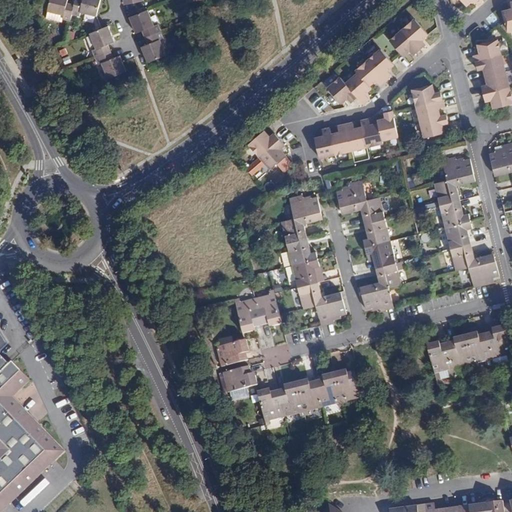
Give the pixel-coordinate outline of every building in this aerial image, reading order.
[(51,0),(48,10),(64,14),(63,18),(72,20),(73,13),(76,4),(68,2),(68,0),(51,0)] [(76,0),(76,4),(73,13),(81,15),(81,12),(97,16),(101,0),(76,0)] [(511,2),(510,3),(511,9),(503,11),(508,31),(511,29),(511,2)] [(149,9),(139,13),(131,17),(137,33),(144,30),(146,37),(162,31),(158,23),(155,24),(149,9)] [(64,14),(48,10),(47,18),(63,22),(63,18),(64,14)] [(402,30),(420,50),(425,45),(421,40),(428,35),(414,19),(402,30)] [(93,50),(96,57),(112,51),(109,44),(116,42),(109,25),(103,28),(91,33),(97,48),(93,50)] [(420,50),(402,30),(390,41),(402,55),(403,56),(409,50),(414,55),(420,50)] [(76,32),(69,31),(67,41),(74,38),(76,32)] [(162,31),(146,37),(149,43),(143,46),(149,62),(167,55),(161,39),(164,38),(162,31)] [(475,62),(501,56),(497,40),(488,43),(478,45),(480,54),(474,55),(474,58),(475,62)] [(368,60),(386,80),(391,76),(387,71),(394,65),(392,63),(381,50),(368,60)] [(112,51),(96,57),(99,64),(103,62),(109,78),(127,71),(123,62),(121,55),(114,57),(112,51)] [(505,72),(501,56),(475,62),(477,67),(477,70),(484,69),(486,77),(505,72)] [(380,85),(386,80),(368,60),(356,71),(358,73),(369,86),(375,81),(380,85)] [(505,72),(486,77),(487,83),(488,86),(482,87),(483,94),(509,88),(505,72)] [(369,86),(358,73),(345,84),(357,98),(363,104),(368,99),(364,94),(371,89),(369,86)] [(352,103),(357,98),(345,84),(340,78),(327,88),(340,104),(347,98),(352,103)] [(416,106),(442,100),(440,93),(434,94),(432,85),(412,90),(416,106)] [(511,103),(511,98),(509,88),(483,94),(485,102),(492,100),(493,105),(494,108),(511,103)] [(416,106),(420,122),(440,117),(438,109),(444,107),(442,100),(416,106)] [(378,124),(382,141),(398,137),(396,127),(392,111),(384,113),(386,119),(377,121),(378,124)] [(446,115),(440,117),(420,122),(424,138),(444,133),(442,124),(448,123),(446,115)] [(361,121),(362,128),(367,147),(383,143),(382,141),(378,124),(370,126),(368,120),(361,121)] [(352,123),(345,125),(351,151),(367,147),(362,128),(354,130),(352,123)] [(331,135),(335,155),(351,151),(345,125),(338,127),(339,133),(331,135)] [(335,155),(331,135),(329,129),(322,130),(323,137),(314,139),(319,158),(335,155)] [(248,144),(259,157),(279,139),(274,134),(269,138),(263,131),(248,144)] [(284,145),(279,139),(259,157),(270,169),(285,156),(279,149),(284,145)] [(496,152),(490,154),(491,158),(493,169),(497,168),(498,175),(511,171),(511,170),(510,164),(511,163),(511,142),(502,145),(502,147),(503,150),(496,152)] [(472,167),(470,159),(464,160),(456,162),(456,159),(455,157),(442,160),(447,180),(457,178),(459,185),(473,181),(471,174),(473,173),(472,167)] [(440,205),(458,201),(456,194),(458,193),(456,185),(459,185),(457,178),(447,180),(435,183),(440,205)] [(343,206),(345,214),(359,210),(357,202),(367,200),(362,180),(349,183),(350,186),(351,188),(343,190),(337,192),(341,206),(343,206)] [(306,223),(320,220),(318,212),(322,212),(318,196),(311,198),(304,200),(303,197),(303,195),(290,198),(295,218),(304,215),(306,223)] [(366,216),(368,223),(386,219),(380,197),(367,200),(357,202),(359,210),(362,209),(364,217),(366,216)] [(446,227),(471,221),(469,213),(464,214),(462,207),(460,207),(458,201),(440,205),(446,227)] [(295,218),(281,221),(287,243),(305,239),(304,232),(306,231),(304,224),(306,223),(304,215),(295,218)] [(365,240),(366,247),(391,240),(386,219),(368,223),(370,230),(368,231),(370,239),(365,240)] [(451,249),(469,244),(467,237),(470,237),(468,229),(473,228),(471,221),(446,227),(451,249)] [(305,239),(287,243),(292,265),(318,259),(316,251),(311,252),(309,245),(307,246),(305,239)] [(377,259),(379,267),(397,262),(391,240),(366,247),(368,254),(373,252),(375,260),(377,259)] [(456,270),(469,267),(479,265),(478,257),(475,258),(473,250),(470,251),(469,244),(451,249),(456,270)] [(487,281),(494,279),(493,277),(499,276),(497,267),(496,260),(493,261),(491,254),(478,257),(479,265),(469,267),(474,287),(488,284),(487,281)] [(318,259),(292,265),(298,287),(316,282),(314,275),(317,275),(315,267),(320,266),(318,259)] [(379,290),(389,287),(402,284),(397,262),(379,267),(380,273),(379,274),(381,281),(377,282),(379,290)] [(316,282),(298,287),(303,309),(316,306),(326,303),(324,296),(322,296),(320,289),(318,289),(316,282)] [(381,311),(395,308),(389,287),(379,290),(377,282),(364,286),(366,293),(363,294),(367,309),(372,307),(380,305),(381,308),(381,311)] [(270,294),(255,298),(261,323),(268,321),(269,324),(274,322),(275,325),(282,323),(280,315),(274,293),(274,290),(269,291),(270,294)] [(316,306),(321,325),(334,322),(334,320),(333,317),(341,315),(347,313),(343,299),(340,299),(338,292),(324,296),(326,303),(316,306)] [(245,333),(251,331),(250,328),(255,327),(254,325),(261,323),(255,298),(240,302),(239,299),(234,300),(244,337),(246,337),(245,333)] [(494,331),(486,332),(493,358),(508,354),(509,357),(511,356),(511,352),(504,323),(498,325),(499,328),(493,329),(494,331)] [(473,331),(466,332),(474,366),(479,365),(478,362),(493,358),(486,332),(479,334),(479,333),(474,334),(473,331)] [(456,340),(448,342),(454,367),(469,364),(470,367),(474,366),(466,332),(459,334),(460,337),(455,339),(456,340)] [(0,373),(9,365),(0,354),(0,349),(6,344),(0,334),(0,373)] [(217,347),(221,366),(247,360),(245,353),(247,353),(245,347),(249,346),(247,339),(217,347)] [(435,341),(427,342),(436,375),(440,374),(439,371),(454,367),(448,342),(441,344),(441,342),(435,344),(435,341)] [(29,380),(12,362),(9,365),(0,373),(0,510),(63,450),(11,396),(29,380)] [(223,372),(228,391),(258,385),(257,377),(253,378),(252,373),(250,373),(249,366),(223,372)] [(341,371),(335,372),(343,405),(348,404),(347,401),(362,397),(355,371),(354,371),(355,372),(348,374),(347,373),(342,374),(341,371)] [(324,380),(317,381),(323,407),(338,403),(339,406),(343,405),(335,372),(328,374),(329,377),(323,379),(324,380)] [(297,382),(305,415),(309,414),(308,410),(323,407),(317,381),(309,383),(309,382),(304,383),(304,380),(297,382)] [(279,391),(285,417),(299,413),(300,416),(305,415),(297,382),(290,384),(291,387),(285,388),(286,389),(279,391)] [(270,420),(285,417),(279,391),(272,393),(272,392),(267,393),(266,389),(260,391),(258,391),(266,425),(271,424),(270,420)] [(73,498),(82,491),(75,482),(66,490),(73,498)] [(487,511),(504,511),(503,501),(493,502),(486,503),(487,511)] [(430,504),(426,504),(426,511),(447,511),(446,508),(438,509),(438,511),(436,511),(436,509),(434,503),(430,504)] [(470,511),(487,511),(486,503),(477,504),(469,505),(470,511)]
